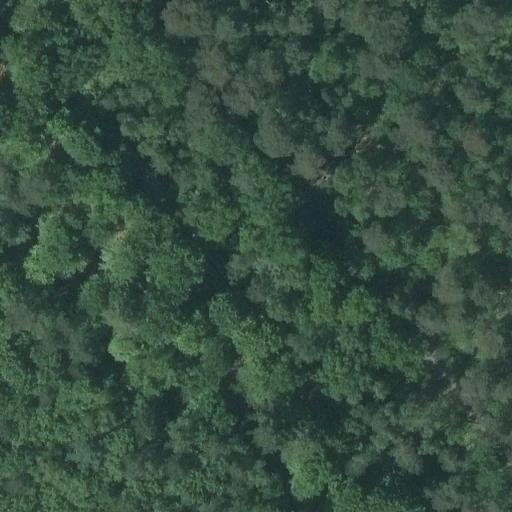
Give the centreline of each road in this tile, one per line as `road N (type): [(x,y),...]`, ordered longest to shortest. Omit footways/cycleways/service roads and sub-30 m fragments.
road 1 (track): [(0,9),(426,511)]
road 2 (track): [(183,220),(254,150),(430,38),(511,30)]
road 3 (track): [(168,205),(0,350)]
road 4 (track): [(333,400),(208,511)]
